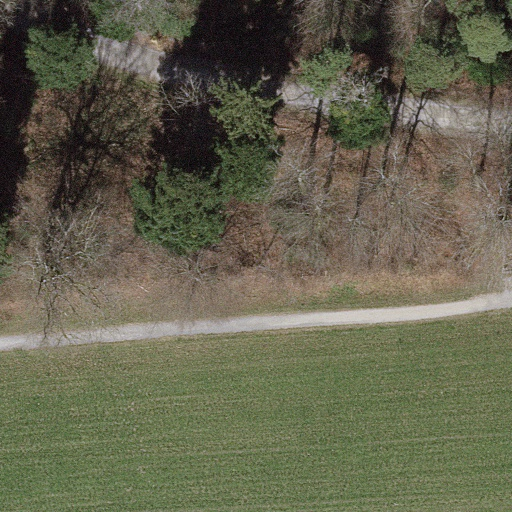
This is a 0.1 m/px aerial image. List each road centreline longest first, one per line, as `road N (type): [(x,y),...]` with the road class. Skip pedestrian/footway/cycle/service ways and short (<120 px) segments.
road 1 (track): [(0,1),(278,89),(511,123)]
road 2 (track): [(0,340),(415,312),(511,297)]
